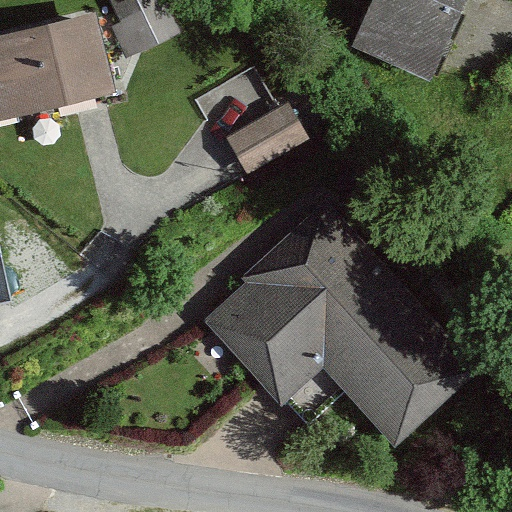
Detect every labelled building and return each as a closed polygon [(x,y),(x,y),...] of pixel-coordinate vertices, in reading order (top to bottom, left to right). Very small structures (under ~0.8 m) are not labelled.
[(120,29),(140,61),(191,29),(172,0),(113,0),(128,24),(120,29)] [(464,0),(364,0),(347,37),(429,76),(464,0)] [(94,16),(0,35),(0,114),(110,91),(94,16)] [(303,103),(234,140),(253,177),(323,140),(303,103)] [(330,197),(198,308),(276,400),(321,361),(386,438),(473,364),(330,197)]
